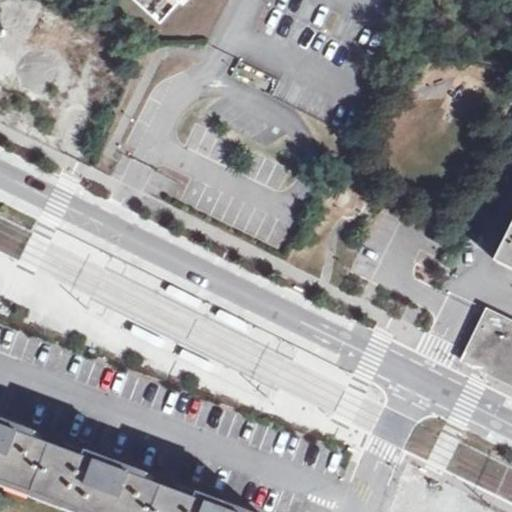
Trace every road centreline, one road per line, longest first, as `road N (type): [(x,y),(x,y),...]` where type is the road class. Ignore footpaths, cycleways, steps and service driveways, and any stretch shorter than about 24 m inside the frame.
road 1 (secondary): [(420,380),(0,177)]
road 2 (residential): [(365,503),(0,375)]
road 3 (residential): [(365,503),(420,380)]
